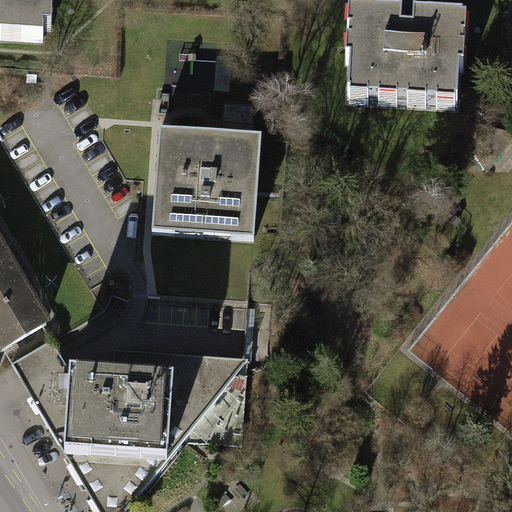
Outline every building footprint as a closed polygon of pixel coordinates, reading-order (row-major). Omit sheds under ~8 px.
[(0,0),(0,29),(55,30),(55,0),(0,0)] [(456,24),(351,18),(346,98),(451,104),(456,24)] [(257,139),(156,132),(148,234),(250,241),(257,139)] [(0,353),(1,356),(49,328),(0,243),(0,353)] [(8,365),(27,398),(66,374),(47,342),(8,365)] [(84,450),(102,480),(117,481),(140,454),(163,455),(166,422),(194,423),(209,404),(196,384),(196,358),(111,351),(109,377),(66,374),(27,398),(42,422),(55,445),(61,442),(61,448),(84,450)] [(196,384),(209,404),(243,361),(196,358),(196,384)] [(121,511),(166,457),(194,423),(166,422),(163,455),(140,454),(117,481),(117,489),(126,495),(113,511),(103,511),(101,511),(121,511)] [(61,442),(55,445),(86,496),(103,487),(102,480),(84,450),(61,448),(61,442)] [(117,489),(117,481),(102,480),(103,487),(86,496),(94,511),(101,511),(103,511),(113,511),(126,495),(117,489)]
